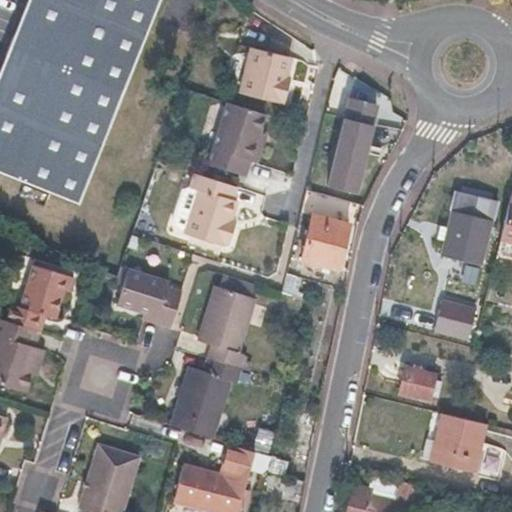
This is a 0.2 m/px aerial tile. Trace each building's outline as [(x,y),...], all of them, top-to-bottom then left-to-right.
[(161,0),(29,0),(0,71),(0,173),(78,205),(161,0)] [(285,88),(287,82),(292,63),(254,53),(243,98),(280,108),(281,105),(286,106),(290,90),(285,88)] [(350,102),(345,120),(372,126),(376,109),(350,102)] [(267,116),(229,105),(209,167),(248,180),(253,164),(260,166),(265,149),(262,149),(258,147),(262,135),(267,116)] [(327,189),(349,195),(355,171),(360,172),(371,130),(372,126),(345,120),(344,123),(327,189)] [(191,189),(198,192),(185,238),(220,248),(221,246),(230,248),(235,231),(230,230),(232,224),(238,204),(233,202),(237,189),(195,176),(191,189)] [(511,205),(501,203),(493,238),(511,242),(511,205)] [(484,222),(444,212),(432,258),(444,262),(473,268),(484,222)] [(345,225),(310,216),(299,262),(334,271),(345,225)] [(63,275),(30,265),(16,307),(6,304),(1,321),(35,332),(40,315),(49,318),(59,288),(63,275)] [(118,267),(114,277),(110,288),(120,291),(126,270),(118,267)] [(126,270),(120,291),(115,306),(141,314),(156,319),(154,325),(168,329),(181,290),(166,286),(167,283),(126,270)] [(214,273),(211,284),(251,297),(254,285),(214,273)] [(69,277),(63,275),(59,288),(65,290),(69,277)] [(251,297),(211,284),(194,340),(207,344),(202,358),(235,368),(239,354),(234,352),(251,297)] [(474,341),(482,305),(457,300),(453,315),(441,312),(436,333),(474,341)] [(156,319),(141,314),(139,320),(154,325),(156,319)] [(1,321),(0,320),(0,386),(21,393),(31,361),(36,363),(40,349),(30,346),(35,332),(1,321)] [(175,398),(170,416),(167,425),(208,438),(211,428),(225,380),(231,382),(235,368),(202,358),(198,371),(185,367),(178,389),(175,398)] [(434,374),(405,367),(398,391),(428,398),(434,374)] [(178,389),(173,387),(170,396),(175,398),(178,389)] [(482,426),(439,415),(428,462),(470,473),(482,426)] [(119,511),(136,459),(95,446),(75,510),(81,511),(119,511)] [(220,477),(179,467),(171,501),(215,511),(234,511),(235,509),(241,511),(246,491),(240,489),(241,482),(249,450),(227,446),(220,477)] [(369,487),(349,482),(341,511),(413,511),(414,507),(417,507),(421,488),(393,481),(388,501),(367,495),(369,487)]
